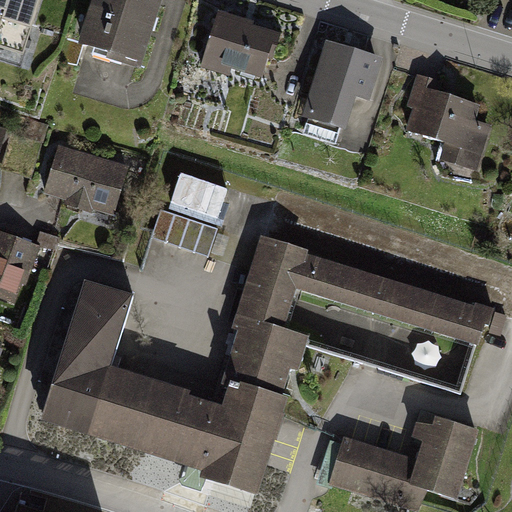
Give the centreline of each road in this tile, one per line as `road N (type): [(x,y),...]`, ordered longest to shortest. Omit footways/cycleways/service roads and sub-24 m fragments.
road 1 (residential): [(0,466),(157,511)]
road 2 (residential): [(365,10),(511,56)]
